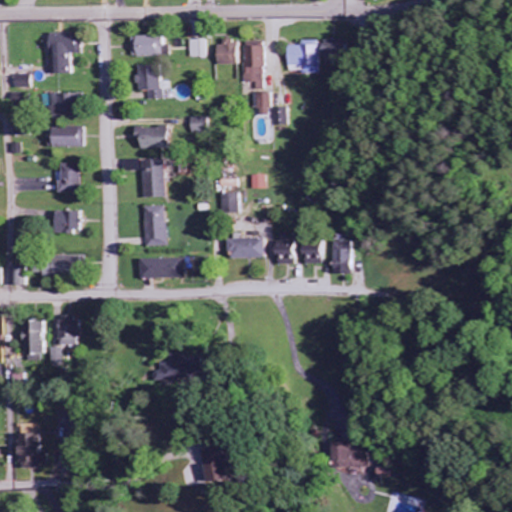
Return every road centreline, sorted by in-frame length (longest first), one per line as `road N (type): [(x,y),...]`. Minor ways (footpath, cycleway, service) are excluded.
road 1 (residential): [(0,297),(356,294)]
road 2 (residential): [(0,19),(346,14)]
road 3 (residential): [(105,17),(107,296)]
